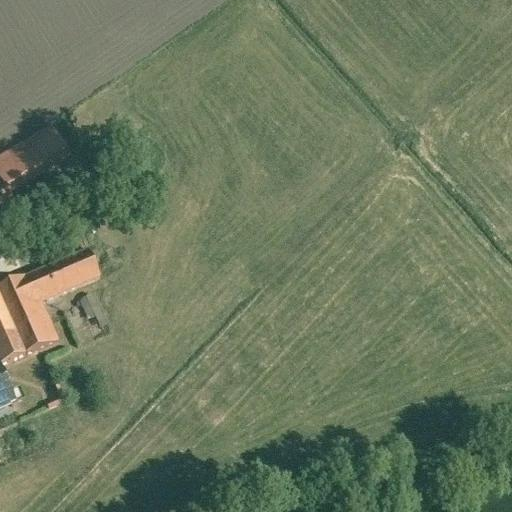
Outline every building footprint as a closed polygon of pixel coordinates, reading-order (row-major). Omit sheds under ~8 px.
[(51,129),(0,160),(0,179),(7,191),(67,154),(51,129)] [(0,179),(0,227),(22,213),(7,191),(0,179)] [(89,252),(30,278),(42,305),(101,280),(89,252)] [(30,277),(0,290),(0,368),(59,343),(42,305),(30,278),(30,277)] [(0,404),(11,400),(0,375),(0,404)]
